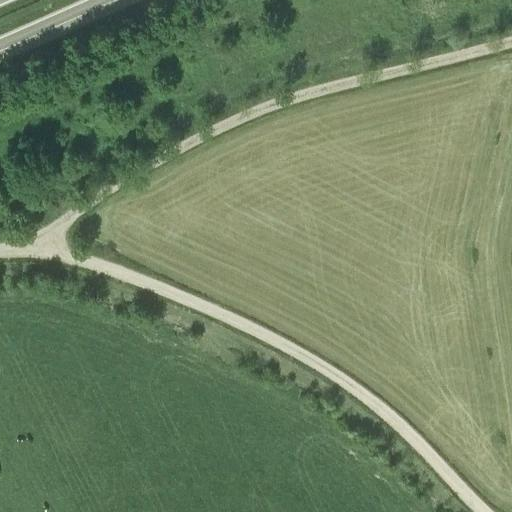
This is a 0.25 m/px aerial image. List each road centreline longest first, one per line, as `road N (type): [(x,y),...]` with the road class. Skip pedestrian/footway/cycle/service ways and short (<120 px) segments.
road 1 (track): [(488,511),(350,384),(288,346),(105,264),(0,248)]
road 2 (track): [(511,44),(314,90),(209,130),(25,247)]
road 3 (track): [(511,176),(495,259),(511,376)]
